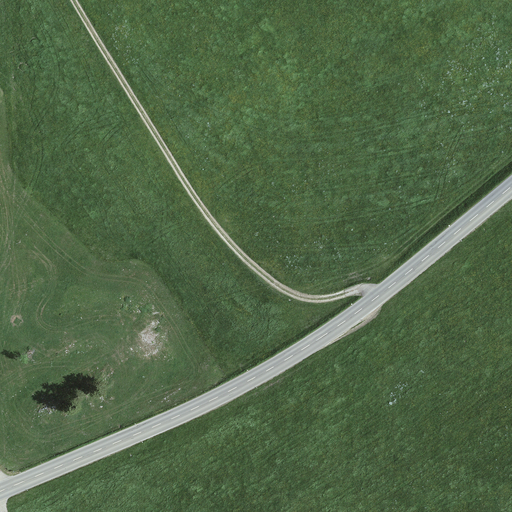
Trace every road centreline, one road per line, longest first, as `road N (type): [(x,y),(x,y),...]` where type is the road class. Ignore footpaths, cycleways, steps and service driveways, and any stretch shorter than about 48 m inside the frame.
road 1 (secondary): [(511,184),(354,313),(259,373),(0,490)]
road 2 (track): [(380,293),(311,303),(248,262),(127,92),(76,0)]
